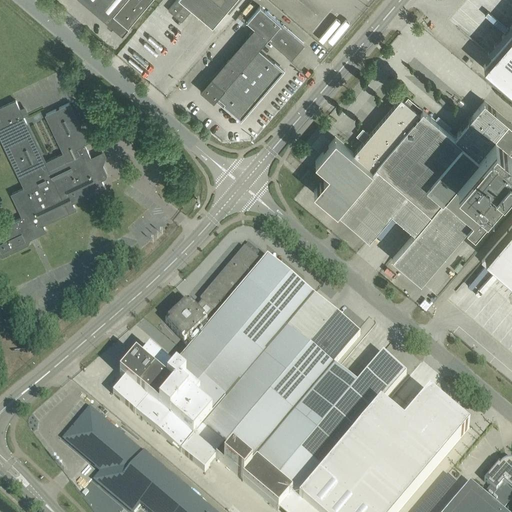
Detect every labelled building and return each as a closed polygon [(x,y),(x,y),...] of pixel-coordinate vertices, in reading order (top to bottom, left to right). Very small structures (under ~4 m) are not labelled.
[(83,0),(108,21),(108,22),(111,25),(112,24),(122,33),(150,0),(83,0)] [(176,0),(175,2),(168,10),(175,15),(182,21),(192,9),(213,26),(219,18),(234,0),(176,0)] [(247,21),(254,27),(267,38),(290,58),(303,43),(260,6),(247,21)] [(324,40),(329,44),(347,25),(336,15),(325,27),(331,32),(324,40)] [(241,119),(283,69),(259,48),(267,38),(254,27),(211,77),(200,90),(214,101),(218,96),(225,102),(223,104),(241,119)] [(511,32),(492,56),(483,66),(511,90),(511,225),(485,257),(511,280),(511,32)] [(147,81),(158,70),(140,53),(129,64),(147,81)] [(423,110),(420,113),(401,97),(369,135),(367,133),(362,139),(364,141),(354,153),(335,137),(315,161),(329,173),(314,191),(338,211),(369,238),(392,211),(416,231),(393,258),(421,282),(467,228),(475,234),(511,190),(511,151),(510,150),(511,148),(511,124),(508,122),(485,102),(454,137),(423,110)] [(46,114),(50,123),(64,152),(46,161),(28,123),(27,123),(16,99),(0,107),(0,117),(1,120),(0,120),(0,136),(24,187),(11,194),(22,217),(0,227),(0,255),(2,256),(29,244),(30,239),(30,238),(46,230),(43,224),(76,208),(72,202),(105,186),(102,180),(106,178),(107,174),(103,165),(99,164),(97,165),(94,160),(92,159),(85,145),(85,140),(83,137),(85,136),(69,103),(46,114)] [(300,179),(306,184),(315,174),(309,169),(300,179)] [(121,386),(113,395),(135,413),(142,420),(180,452),(203,471),(204,472),(216,458),(238,477),(278,511),(292,495),(299,501),(312,511),(397,511),(469,428),(429,394),(403,425),(380,405),(406,374),(383,355),(357,386),(334,366),(360,335),(337,316),(314,296),(267,257),(262,263),(244,248),(200,300),(202,301),(195,309),(188,301),(165,322),(184,343),(186,340),(192,346),(172,369),(149,350),(140,360),(136,357),(115,381),(121,386)] [(94,480),(94,481),(131,511),(133,511),(140,505),(148,511),(212,511),(90,408),(63,439),(101,472),(94,480)] [(470,483),(445,511),(504,511),(503,511),(511,499),(511,461),(511,462),(509,462),(506,462),(504,463),(502,464),(500,466),(499,464),(484,482),(490,487),(484,495),(470,483)]
